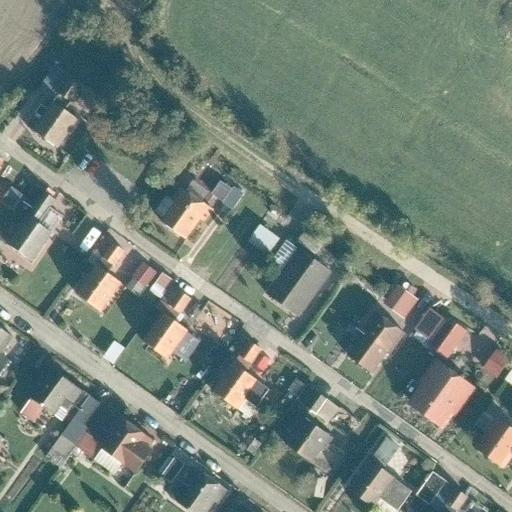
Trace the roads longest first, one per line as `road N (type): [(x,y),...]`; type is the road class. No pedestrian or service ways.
road 1 (residential): [(29,153),(511,510)]
road 2 (residential): [(511,337),(222,141),(149,85),(137,57)]
road 3 (residential): [(289,511),(0,306)]
